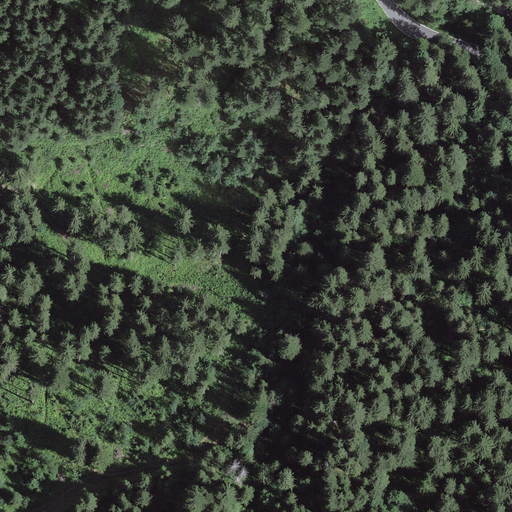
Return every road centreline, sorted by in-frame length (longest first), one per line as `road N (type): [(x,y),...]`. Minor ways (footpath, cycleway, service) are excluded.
road 1 (track): [(28,511),(86,476),(180,459),(222,434),(221,313),(231,226),(189,183),(0,186)]
road 2 (tertiary): [(384,0),(409,28),(478,52),(511,76)]
